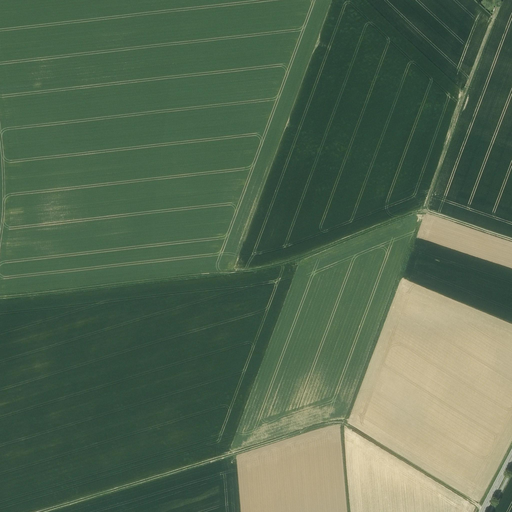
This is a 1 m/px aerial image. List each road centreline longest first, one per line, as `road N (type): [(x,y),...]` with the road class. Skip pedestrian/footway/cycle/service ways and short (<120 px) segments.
road 1 (track): [(499,0),(340,425),(346,511)]
road 2 (track): [(511,240),(418,209),(273,267),(0,298)]
road 3 (track): [(46,511),(335,421),(482,508)]
